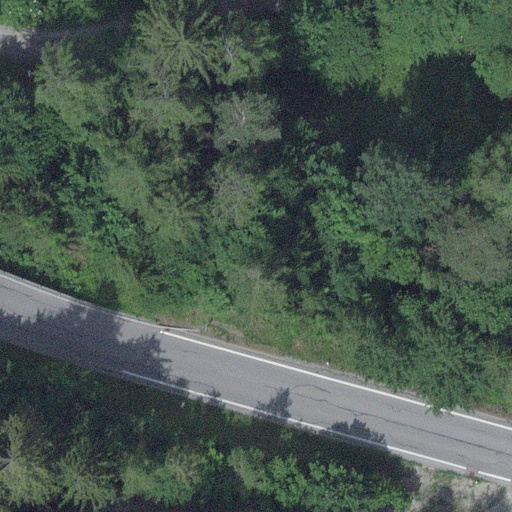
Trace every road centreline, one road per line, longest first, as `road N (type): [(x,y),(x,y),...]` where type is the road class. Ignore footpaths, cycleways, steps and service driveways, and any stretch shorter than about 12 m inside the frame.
road 1 (tertiary): [(511,455),(0,305)]
road 2 (unclassified): [(0,36),(86,39),(281,0)]
